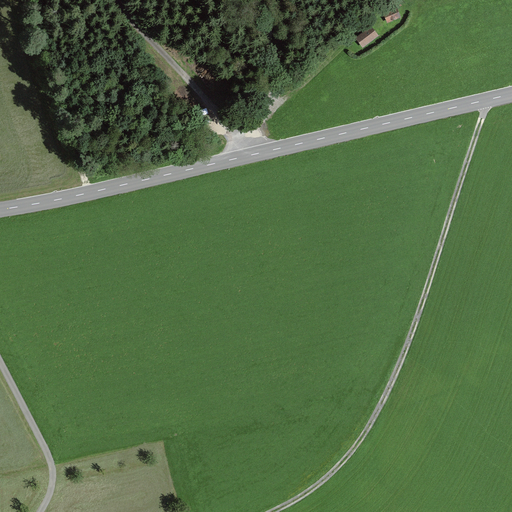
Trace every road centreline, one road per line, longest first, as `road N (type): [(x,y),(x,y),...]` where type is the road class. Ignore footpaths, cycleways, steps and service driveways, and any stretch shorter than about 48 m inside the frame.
road 1 (tertiary): [(511,94),(0,209)]
road 2 (track): [(271,511),(335,469),(382,404),(488,99)]
road 3 (track): [(18,0),(87,193)]
road 4 (track): [(113,0),(215,112),(241,157)]
road 5 (track): [(377,18),(251,128),(241,157)]
road 6 (track): [(38,511),(52,463),(0,364)]
